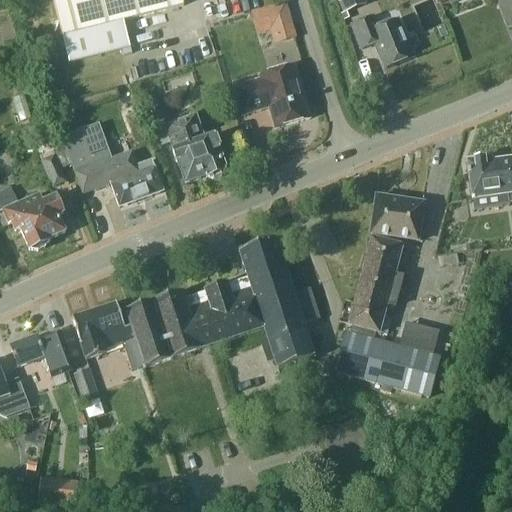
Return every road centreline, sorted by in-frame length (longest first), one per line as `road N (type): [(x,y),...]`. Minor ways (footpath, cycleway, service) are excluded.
road 1 (tertiary): [(0,304),(349,161)]
road 2 (tertiary): [(349,161),(511,94)]
road 3 (unclassified): [(349,161),(301,0)]
